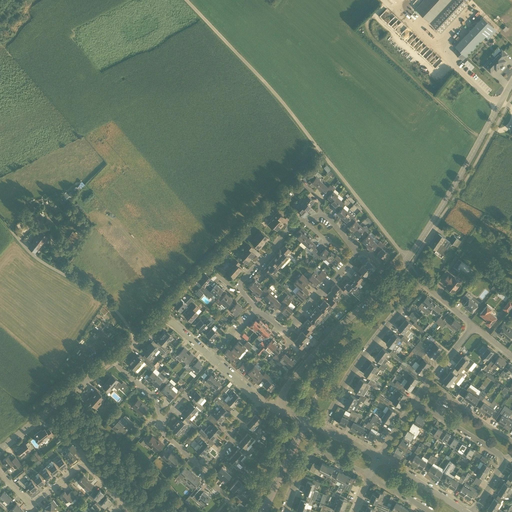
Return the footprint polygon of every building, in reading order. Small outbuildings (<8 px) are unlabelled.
[(441,33),(444,29),(468,3),(464,0),(423,0),(415,9),(441,33)] [(494,27),(490,24),(483,17),(455,46),(457,48),(454,52),(463,60),(466,56),(466,57),(494,27)] [(496,71),(506,61),(504,59),(507,55),(501,49),(498,53),(489,63),(485,67),(491,73),(494,69),(496,71)] [(318,179),(316,177),(313,179),(311,177),(307,182),(312,187),(314,184),(316,186),(320,181),(322,179),(320,177),(318,179)] [(328,187),(320,181),(316,186),(321,190),(322,189),(325,191),(325,190),(328,192),(332,187),(330,185),(328,187)] [(337,196),(338,195),(333,191),(335,189),(332,187),(328,192),(330,194),(327,197),(332,201),(336,196),(337,196)] [(70,192),(68,194),(64,197),(67,201),(71,197),(73,195),(70,192)] [(314,201),(307,195),(303,200),(304,201),(310,205),(314,201)] [(343,203),(340,201),(341,200),(337,196),(336,196),(332,201),(331,202),(335,206),(336,206),(338,208),(343,203)] [(304,201),(300,205),(302,206),(307,211),(311,206),(310,205),(304,201)] [(342,218),(347,211),(343,207),(345,205),(343,203),(338,208),(340,210),(337,213),(342,218)] [(302,206),(300,205),(299,204),(295,208),(293,211),(298,216),(300,213),(304,217),(308,212),(307,211),(302,206)] [(36,223),(43,217),(38,211),(31,216),(36,223)] [(349,223),(354,218),(351,216),(352,215),(347,211),(342,218),(346,222),(347,221),(349,223)] [(280,227),(279,226),(282,222),(280,221),(283,217),(277,212),(269,220),(271,222),(268,225),(271,228),(273,227),(277,231),(280,227)] [(354,231),(360,225),(355,221),(356,220),(354,218),(349,223),(351,225),(349,227),(354,231)] [(363,227),(360,225),(354,231),(358,235),(359,234),(362,236),(366,231),(369,228),(366,226),(364,227),(363,227)] [(306,236),(304,235),(307,232),(301,227),(296,232),(299,234),(297,237),(301,241),(306,236)] [(367,245),(372,239),(373,238),(366,231),(362,236),(364,238),(362,241),(367,245)] [(29,247),(34,252),(47,237),(45,235),(41,232),(29,247)] [(265,243),(268,239),(260,232),(251,242),(258,248),(264,242),(265,243)] [(306,246),(311,240),(309,239),(311,237),(308,234),(306,236),(301,241),(306,246)] [(439,234),(430,246),(440,253),(441,252),(444,247),(448,249),(452,243),(458,247),(461,241),(454,236),(450,242),(445,238),(439,234)] [(377,243),(372,239),(367,245),(366,246),(371,251),(375,246),(377,248),(382,243),(379,241),(377,243)] [(314,257),(318,251),(316,249),(317,249),(314,247),(316,245),(311,240),(306,246),(313,252),(311,255),(314,257)] [(386,247),(383,245),(382,243),(377,248),(380,250),(377,253),(385,260),(389,254),(384,249),(386,247)] [(246,263),(254,254),(251,251),(253,248),(248,244),(243,249),(245,250),(239,257),(243,260),(246,263)] [(286,254),(288,252),(283,248),(278,253),(280,256),(279,257),(284,261),(288,257),(286,254)] [(330,252),(329,252),(325,248),(321,253),(318,251),(314,257),(316,259),(319,255),(324,259),(325,258),(330,252)] [(329,262),(330,261),(335,255),(330,251),(329,252),(330,252),(325,258),(329,262)] [(335,265),(341,258),(336,254),(335,255),(330,261),(334,264),(332,266),(334,267),(335,265)] [(277,259),(275,257),(270,262),(275,266),(277,264),(279,266),(284,262),(284,261),(279,257),(277,259)] [(233,278),(239,271),(239,270),(241,268),(238,266),(240,263),(236,259),(235,258),(230,264),(231,265),(226,271),(233,278)] [(376,268),(375,267),(368,261),(364,266),(370,271),(371,272),(373,270),(376,273),(378,270),(381,273),(382,272),(383,270),(378,266),(376,268)] [(264,269),(268,273),(274,279),(277,276),(274,273),(277,269),(275,266),(270,262),(267,265),(270,268),(268,269),(266,267),(264,269)] [(370,271),(364,266),(363,265),(358,270),(361,272),(359,274),(363,278),(370,271)] [(322,270),(321,271),(317,275),(315,277),(312,274),(307,278),(315,285),(317,282),(318,283),(326,274),(322,270)] [(357,285),(363,278),(359,274),(355,271),(351,276),(355,279),(353,282),(357,285)] [(203,293),(209,287),(207,284),(209,282),(208,281),(210,278),(205,273),(198,281),(203,286),(199,289),(195,293),(200,297),(203,293)] [(315,285),(307,278),(302,273),(297,278),(305,285),(307,282),(313,287),(315,285)] [(453,278),(449,275),(444,281),(449,284),(447,287),(453,292),(455,289),(456,290),(459,286),(458,286),(461,283),(454,277),(453,278)] [(306,294),(309,292),(303,287),(305,285),(297,278),(293,283),(297,286),(299,288),(306,294)] [(253,291),(257,286),(259,284),(255,279),(248,286),(253,291)] [(348,283),(347,281),(343,285),(348,290),(351,292),(354,288),(358,291),(360,288),(357,285),(353,282),(351,280),(348,283)] [(341,288),(335,283),(331,288),(332,289),(339,295),(338,294),(342,290),(345,292),(348,290),(343,285),(341,288)] [(222,289),(216,284),(212,289),(209,287),(203,293),(209,298),(213,293),(216,296),(218,293),(220,294),(224,289),(222,288),(222,289)] [(265,286),(262,290),(257,286),(253,291),(251,293),(256,297),(261,291),(264,293),(268,289),(265,286)] [(299,288),(297,286),(292,290),(299,296),(296,298),(301,303),(305,298),(304,297),(306,294),(299,288)] [(276,299),(279,295),(269,287),(268,289),(264,293),(266,295),(264,297),(271,304),(269,306),(276,299)] [(335,305),(337,302),(335,300),(339,295),(332,289),(327,294),(333,299),(331,301),(335,305)] [(473,312),(478,305),(471,300),(473,297),(467,292),(463,297),(467,301),(464,305),(473,312)] [(232,299),(226,293),(223,297),(220,295),(215,301),(219,305),(223,309),(232,299)] [(287,295),(281,302),(284,304),(290,297),(288,295),(287,295)] [(292,295),(290,297),(284,304),(286,306),(281,312),(286,316),(292,309),(288,305),(291,301),(294,297),(292,295)] [(429,308),(434,302),(427,296),(418,307),(424,312),(424,311),(428,307),(429,308)] [(184,307),(186,309),(192,302),(194,300),(191,297),(185,303),(181,299),(176,304),(177,304),(175,307),(180,312),(184,307)] [(274,310),(281,303),(276,299),(269,306),(274,310)] [(329,303),(324,299),(320,305),(322,307),(323,307),(327,311),(331,306),(333,307),(335,305),(331,301),(329,303)] [(192,302),(186,309),(187,309),(186,310),(188,311),(185,315),(185,316),(191,321),(197,313),(195,311),(198,308),(193,303),(192,302)] [(428,307),(424,311),(427,315),(431,310),(437,315),(442,309),(434,302),(429,308),(428,307)] [(242,308),(237,303),(234,305),(232,303),(227,308),(235,315),(242,308)] [(490,326),(497,317),(490,311),(492,309),(487,305),(480,314),(488,320),(485,322),(490,326)] [(323,307),(322,307),(320,310),(317,306),(313,311),(321,318),(327,311),(323,307)] [(321,318),(313,311),(309,315),(312,318),(310,321),(314,325),(315,325),(321,318)] [(415,322),(416,320),(418,318),(420,316),(415,312),(412,312),(408,316),(415,322)] [(312,331),(310,329),(314,325),(310,321),(307,318),(303,323),(307,327),(305,330),(310,334),(312,331)] [(446,322),(443,320),(439,325),(442,328),(445,324),(452,330),(451,331),(454,333),(457,329),(457,330),(461,325),(454,319),(453,321),(449,318),(446,322)] [(212,322),(208,319),(206,321),(204,320),(203,322),(200,319),(195,325),(200,330),(202,328),(205,330),(212,322)] [(408,329),(412,323),(406,319),(402,324),(408,329)] [(254,331),(256,329),(260,324),(262,322),(260,320),(258,322),(255,320),(249,327),(254,331)] [(260,333),(267,326),(268,325),(266,323),(265,324),(262,322),(260,324),(256,329),(260,333)] [(421,332),(423,329),(422,329),(416,323),(415,322),(413,325),(421,332)] [(511,333),(509,331),(510,330),(505,326),(506,325),(503,323),(499,328),(502,330),(499,333),(502,336),(503,335),(509,341),(511,339),(511,338),(511,333)] [(403,336),(408,340),(409,338),(407,336),(411,331),(408,329),(402,324),(398,329),(404,334),(404,333),(405,334),(403,336)] [(267,326),(260,333),(256,338),(259,340),(261,337),(263,340),(272,330),(267,326)] [(224,330),(220,327),(219,329),(217,327),(214,331),(212,328),(206,335),(211,339),(216,334),(219,336),(224,330)] [(311,335),(310,334),(305,330),(303,332),(302,331),(297,336),(298,337),(305,342),(309,337),(310,339),(312,336),(311,335)] [(173,337),(167,332),(166,334),(164,332),(161,335),(168,342),(173,337)] [(396,343),(401,338),(394,333),(390,338),(396,343)] [(436,344),(434,342),(436,340),(430,334),(427,338),(432,342),(431,343),(432,343),(430,346),(432,348),(432,349),(438,354),(442,349),(436,343),(436,344)] [(165,351),(167,349),(164,347),(168,342),(161,335),(158,338),(160,340),(159,341),(159,342),(157,345),(165,351)] [(407,340),(408,340),(403,336),(401,339),(410,346),(411,345),(412,344),(409,341),(407,340)] [(301,348),(306,343),(305,342),(298,337),(294,342),(301,348)] [(267,344),(265,342),(261,347),(256,352),(259,354),(263,349),(264,348),(269,352),(271,350),(277,343),(272,338),(267,344)] [(393,348),(391,351),(396,354),(398,352),(395,350),(399,345),(396,343),(390,338),(386,343),(392,348),(393,348)] [(234,346),(242,352),(246,347),(248,349),(248,350),(251,347),(246,343),(244,345),(239,341),(234,346)] [(154,346),(151,342),(148,346),(149,347),(148,349),(154,354),(158,349),(163,354),(165,351),(157,345),(156,343),(154,346)] [(275,360),(279,355),(277,353),(282,347),(277,343),(271,350),(269,352),(274,356),(272,358),(275,360)] [(184,347),(182,345),(178,350),(174,354),(171,357),(173,359),(175,357),(180,361),(182,359),(187,353),(186,352),(187,350),(184,347)] [(414,348),(424,355),(426,353),(416,345),(415,346),(414,348)] [(242,352),(234,346),(232,348),(231,347),(229,349),(228,348),(235,355),(237,357),(242,352)] [(488,358),(494,352),(488,347),(481,356),(486,360),(488,358)] [(231,360),(235,355),(228,348),(224,353),(231,360)] [(387,360),(385,358),(389,352),(383,348),(379,353),(387,360)] [(422,357),(424,355),(414,348),(412,351),(413,352),(417,354),(421,357),(417,362),(420,364),(426,369),(430,364),(424,359),(424,358),(422,357)] [(152,361),(149,359),(154,354),(148,349),(147,350),(145,349),(142,352),(145,354),(143,357),(146,359),(150,363),(152,361)] [(434,359),(438,354),(432,349),(428,354),(434,359)] [(404,361),(396,354),(391,351),(390,353),(402,363),(404,361)] [(194,356),(190,353),(189,355),(187,353),(182,359),(187,363),(184,366),(186,368),(186,369),(195,359),(191,364),(188,362),(194,356)] [(290,358),(285,353),(282,357),(279,355),(275,360),(277,362),(279,361),(283,365),(285,363),(285,362),(290,358)] [(382,363),(380,366),(385,369),(386,367),(388,365),(385,363),(387,360),(379,353),(375,358),(381,363),(382,363)] [(288,369),(290,367),(296,360),(292,355),(290,358),(285,362),(285,363),(283,365),(288,369)] [(474,362),(466,355),(464,357),(463,356),(459,361),(469,369),(474,362)] [(143,361),(138,357),(138,356),(136,358),(134,356),(132,359),(139,366),(143,361)] [(492,360),(487,365),(484,369),(487,372),(492,366),(495,369),(498,365),(501,368),(506,362),(500,357),(495,362),(492,360)] [(135,371),(135,370),(139,366),(132,359),(129,362),(131,364),(129,366),(135,371)] [(151,368),(153,366),(150,363),(146,359),(144,362),(151,368)] [(197,361),(195,359),(186,369),(189,372),(192,368),(196,371),(195,373),(197,374),(200,370),(199,369),(201,366),(200,364),(201,362),(198,360),(197,361)] [(249,361),(246,365),(245,365),(245,366),(250,370),(248,372),(252,376),(258,371),(259,369),(249,361)] [(406,362),(404,361),(402,363),(412,371),(414,368),(406,362)] [(469,369),(459,361),(455,366),(456,367),(454,369),(462,375),(463,373),(461,371),(463,368),(467,371),(469,369)] [(379,368),(378,368),(378,367),(371,363),(368,368),(377,374),(380,369),(383,371),(385,369),(380,366),(379,368)] [(410,373),(412,371),(402,363),(400,366),(410,373)] [(422,374),(426,369),(420,364),(416,369),(422,374)] [(158,376),(160,373),(153,366),(151,368),(148,372),(146,374),(149,376),(146,379),(149,382),(151,380),(153,381),(158,376)] [(511,366),(508,369),(506,367),(499,375),(503,378),(505,375),(507,377),(509,374),(511,376),(511,366)] [(370,381),(375,384),(376,382),(373,380),(377,374),(368,368),(364,374),(371,379),(370,381)] [(462,375),(454,369),(452,372),(451,371),(447,376),(453,381),(456,383),(462,376),(461,375),(462,375)] [(262,375),(258,371),(252,376),(252,377),(251,378),(256,382),(261,378),(263,380),(267,375),(264,373),(262,375)] [(218,377),(214,374),(213,376),(211,374),(209,377),(207,375),(201,381),(208,387),(211,384),(211,385),(218,377)] [(270,391),(275,386),(268,379),(270,377),(267,375),(263,380),(266,382),(263,384),(270,391)] [(408,380),(415,385),(418,380),(412,375),(408,380)] [(165,377),(162,380),(158,376),(153,381),(154,383),(152,385),(155,387),(161,381),(163,383),(160,386),(161,387),(167,379),(165,377)] [(449,390),(452,387),(449,385),(453,381),(447,376),(443,381),(445,382),(443,385),(449,390)] [(110,378),(103,387),(108,392),(115,384),(123,391),(127,386),(123,382),(121,384),(113,377),(111,379),(110,378)] [(220,387),(219,386),(218,386),(220,384),(221,383),(219,381),(221,380),(218,377),(211,385),(216,389),(213,391),(215,394),(222,386),(220,387)] [(368,383),(367,383),(367,382),(361,378),(357,384),(367,390),(370,385),(377,389),(379,387),(378,386),(375,384),(370,381),(368,383)] [(167,394),(172,388),(167,384),(169,381),(167,379),(161,387),(163,388),(160,391),(163,394),(165,392),(167,394)] [(415,385),(408,380),(406,383),(404,385),(411,390),(415,385)] [(367,390),(357,384),(354,390),(360,394),(361,394),(360,397),(365,400),(368,401),(369,398),(364,395),(367,390)] [(398,390),(400,388),(395,384),(393,386),(396,388),(394,391),(395,391),(393,394),(396,396),(403,401),(407,396),(402,393),(400,391),(398,390)] [(476,392),(469,386),(466,390),(462,396),(464,398),(469,401),(476,392)] [(174,399),(181,391),(183,389),(181,387),(176,392),(172,388),(167,394),(168,395),(166,397),(170,400),(172,397),(174,399)] [(463,387),(458,393),(462,396),(466,390),(463,387)] [(104,399),(100,396),(102,394),(97,390),(89,398),(88,397),(84,402),(88,405),(90,403),(96,408),(104,399)] [(238,404),(241,401),(239,399),(240,397),(233,390),(229,395),(230,397),(238,404)] [(202,409),(204,407),(199,403),(204,398),(196,391),(193,395),(195,396),(194,398),(192,400),(195,403),(202,409)] [(484,397),(486,394),(482,391),(479,395),(476,393),(477,392),(476,392),(469,401),(475,405),(476,404),(478,406),(484,397)] [(358,399),(358,398),(351,394),(348,400),(354,404),(356,401),(360,403),(361,401),(364,402),(365,400),(360,397),(358,399)] [(380,394),(378,396),(389,403),(391,401),(384,396),(381,394),(380,394)] [(389,403),(378,396),(377,399),(386,405),(387,406),(389,403)] [(400,407),(403,401),(396,396),(393,402),(400,407)] [(220,409),(218,411),(224,416),(225,414),(227,416),(230,413),(225,409),(227,407),(221,401),(216,397),(214,400),(220,405),(220,406),(219,408),(220,409)] [(238,404),(230,397),(226,402),(223,399),(221,401),(227,407),(229,404),(232,407),(233,405),(235,407),(238,404)] [(485,412),(491,403),(484,397),(478,406),(480,407),(479,409),(485,412)] [(141,415),(148,407),(138,399),(132,406),(137,411),(137,412),(141,415)] [(351,410),(354,404),(348,400),(344,406),(351,410)] [(496,403),(496,402),(493,400),(492,403),(491,403),(485,412),(490,416),(491,415),(493,417),(497,412),(494,410),(498,404),(496,403)] [(193,405),(190,403),(187,406),(189,407),(187,409),(193,414),(197,409),(200,412),(202,410),(202,409),(195,403),(193,405)] [(389,407),(385,413),(392,417),(396,412),(389,407)] [(184,419),(187,421),(189,419),(193,414),(187,409),(186,411),(184,409),(181,412),(186,417),(184,419)] [(504,425),(508,419),(510,414),(503,409),(496,420),(504,425)] [(224,416),(218,411),(214,416),(211,413),(209,416),(211,417),(215,421),(216,422),(218,420),(221,423),(224,419),(222,418),(224,416)] [(354,415),(351,413),(349,416),(344,413),(339,423),(345,426),(349,419),(348,419),(349,418),(352,420),(354,415)] [(389,423),(392,417),(385,413),(382,418),(389,423)] [(266,420),(259,414),(257,416),(255,414),(251,419),(257,425),(257,424),(260,427),(262,425),(259,422),(261,420),(264,422),(266,420)] [(422,428),(425,423),(423,422),(425,419),(419,414),(415,419),(417,420),(415,423),(420,426),(422,428)] [(134,423),(125,415),(122,418),(122,417),(112,428),(118,434),(121,431),(124,434),(127,430),(127,429),(128,429),(128,428),(129,426),(130,427),(134,423)] [(356,432),(359,425),(356,423),(359,417),(357,416),(356,415),(354,415),(352,420),(354,421),(353,422),(350,429),(356,432)] [(187,421),(184,419),(182,421),(181,420),(180,422),(178,420),(175,423),(183,430),(187,425),(190,428),(192,425),(187,421)] [(246,424),(253,429),(257,425),(251,419),(246,424)] [(366,427),(368,428),(372,421),(371,420),(369,422),(368,422),(367,424),(364,423),(362,427),(359,425),(356,432),(362,435),(365,428),(366,427)] [(376,423),(372,421),(368,428),(371,430),(370,431),(367,437),(373,441),(376,434),(377,431),(372,428),(374,425),(375,425),(376,423)] [(416,436),(420,430),(418,429),(420,426),(415,423),(413,422),(410,427),(412,428),(410,431),(414,434),(416,436)] [(179,435),(183,430),(175,423),(172,426),(174,428),(173,430),(179,435)] [(222,431),(214,425),(212,427),(209,424),(207,427),(210,429),(216,434),(217,433),(219,435),(222,431)] [(437,430),(434,427),(434,426),(429,434),(435,437),(438,439),(442,432),(443,431),(438,428),(437,430)] [(204,431),(201,428),(198,431),(201,434),(209,441),(211,438),(214,441),(216,438),(215,436),(216,434),(210,429),(207,427),(204,431)] [(53,434),(49,428),(46,431),(45,429),(41,432),(40,431),(34,435),(36,439),(35,440),(39,444),(46,439),(46,440),(53,434)] [(257,433),(256,432),(254,430),(250,435),(248,433),(243,438),(250,443),(254,438),(257,441),(261,436),(257,433)] [(414,438),(413,437),(414,434),(410,431),(408,430),(405,435),(407,436),(405,439),(403,438),(411,443),(414,438)] [(438,439),(443,442),(444,440),(447,442),(450,437),(451,436),(446,433),(445,435),(442,432),(438,439)] [(208,452),(210,449),(208,447),(210,446),(207,443),(209,441),(201,434),(199,436),(202,438),(204,441),(200,445),(208,452)] [(150,438),(147,435),(140,443),(144,446),(146,443),(155,450),(157,448),(159,450),(164,445),(160,442),(159,443),(157,441),(152,436),(150,438)] [(452,446),(455,447),(459,441),(454,438),(453,440),(450,437),(447,442),(446,444),(451,447),(452,446)] [(245,448),(250,443),(243,438),(239,442),(245,448)] [(411,443),(403,438),(402,440),(401,439),(399,442),(400,442),(400,443),(399,445),(398,445),(398,446),(406,452),(409,454),(411,451),(407,449),(411,443)] [(463,452),(466,448),(467,446),(462,443),(458,441),(459,441),(455,447),(453,449),(459,452),(460,451),(463,452)] [(22,457),(31,450),(25,443),(21,445),(22,446),(17,451),(22,457)] [(77,457),(74,453),(77,451),(72,445),(62,453),(64,456),(65,455),(68,458),(67,459),(70,463),(72,461),(73,461),(75,460),(74,459),(77,457)] [(205,455),(208,452),(200,445),(196,450),(201,455),(203,454),(205,455)] [(401,460),(404,454),(406,452),(398,446),(395,451),(396,451),(396,452),(394,455),(393,455),(401,460)] [(463,452),(462,454),(466,457),(467,455),(471,457),(473,454),(475,455),(477,452),(478,451),(476,450),(475,451),(470,448),(469,450),(466,448),(463,452)] [(251,453),(246,449),(244,451),(242,449),(240,451),(238,449),(233,454),(239,459),(244,455),(247,457),(251,453)] [(35,462),(41,457),(36,451),(33,454),(35,457),(32,459),(35,462)] [(169,455),(165,452),(161,457),(167,462),(168,461),(174,467),(180,459),(177,456),(176,457),(174,455),(171,453),(169,455)] [(487,462),(489,460),(477,452),(475,455),(482,459),(481,461),(477,466),(487,472),(490,467),(487,465),(489,463),(487,462)] [(239,459),(233,454),(229,459),(231,461),(229,463),(233,466),(236,469),(238,467),(240,469),(242,466),(243,466),(245,464),(239,459)] [(12,459),(9,455),(3,460),(5,463),(3,465),(6,468),(12,464),(15,468),(20,463),(15,457),(12,459)] [(417,466),(421,459),(416,455),(411,462),(417,466)] [(434,457),(432,456),(431,455),(428,460),(423,456),(421,459),(417,466),(423,469),(425,465),(428,466),(434,457)] [(433,476),(437,469),(432,466),(436,459),(434,457),(428,466),(430,468),(427,472),(433,476)] [(67,465),(61,458),(59,460),(57,458),(54,461),(58,466),(59,465),(62,469),(67,465)] [(58,466),(54,461),(52,462),(52,461),(49,463),(50,464),(46,466),(51,472),(52,471),(55,475),(60,471),(57,467),(58,466)] [(325,473),(328,466),(322,463),(320,467),(317,465),(315,470),(311,468),(310,470),(319,475),(321,472),(324,474),(325,473)] [(51,472),(46,466),(45,467),(45,468),(43,470),(42,469),(39,472),(43,478),(44,477),(47,480),(52,477),(49,473),(51,472)] [(331,481),(334,475),(331,474),(334,469),(328,466),(325,473),(328,475),(326,479),(331,481)] [(483,478),(487,472),(477,466),(474,472),(483,478)] [(224,483),(227,479),(231,475),(221,467),(216,474),(222,479),(220,480),(224,483)] [(449,486),(453,479),(450,477),(452,475),(449,473),(452,468),(449,467),(446,472),(449,474),(443,482),(449,486)] [(185,468),(175,478),(179,482),(182,479),(192,488),(200,480),(189,470),(189,471),(185,468)] [(437,469),(433,476),(438,479),(443,472),(437,469)] [(22,479),(24,477),(24,476),(26,474),(24,471),(17,477),(19,479),(21,478),(22,479)] [(40,486),(45,482),(42,479),(43,478),(39,472),(38,473),(39,475),(36,477),(35,475),(32,478),(36,483),(37,482),(40,486)] [(341,481),(345,474),(339,472),(336,477),(334,475),(331,481),(336,484),(338,480),(341,481)] [(350,491),(352,485),(348,483),(351,478),(345,474),(341,481),(341,482),(339,486),(350,491)] [(466,475),(467,475),(466,474),(465,474),(464,474),(463,475),(460,480),(455,476),(453,479),(449,486),(454,489),(456,486),(459,487),(463,480),(466,475)] [(88,482),(86,480),(87,478),(84,475),(77,481),(83,487),(84,486),(88,491),(93,486),(88,481),(88,482)] [(36,483),(32,478),(30,479),(30,478),(27,480),(28,481),(24,484),(26,486),(27,485),(33,492),(38,488),(35,484),(36,483)] [(245,486),(241,483),(241,482),(238,479),(230,488),(233,492),(235,490),(240,495),(243,492),(246,495),(251,490),(246,485),(245,486)] [(319,488),(321,482),(314,480),(313,483),(308,481),(305,487),(313,490),(315,490),(316,487),(319,488)] [(465,496),(469,489),(470,486),(465,483),(466,482),(463,480),(459,487),(461,489),(459,492),(465,496)] [(511,483),(507,481),(506,483),(504,482),(501,488),(511,494),(511,492),(511,483)] [(204,506),(208,502),(207,502),(211,497),(205,492),(200,488),(201,488),(201,487),(192,497),(201,505),(202,504),(204,506)] [(314,500),(316,494),(312,493),(313,490),(305,487),(303,493),(309,495),(308,498),(314,500)] [(506,495),(509,497),(511,494),(501,488),(498,493),(499,494),(497,497),(502,500),(506,495)] [(474,492),(469,489),(465,496),(470,499),(472,496),(474,498),(477,494),(477,493),(478,492),(475,491),(474,492)] [(98,493),(94,490),(92,492),(89,495),(88,496),(93,501),(95,498),(97,501),(102,497),(104,495),(100,491),(98,493)] [(67,494),(65,491),(59,495),(65,502),(68,500),(70,502),(75,498),(76,500),(78,498),(73,491),(71,493),(70,492),(67,494)] [(390,509),(392,504),(392,503),(390,508),(383,505),(384,502),(381,501),(384,494),(383,494),(376,491),(375,495),(373,494),(370,501),(376,503),(375,506),(389,511),(390,508),(390,509)] [(338,504),(345,507),(347,501),(343,499),(345,497),(333,492),(332,494),(332,495),(340,498),(338,504)] [(7,502),(12,498),(8,494),(1,501),(0,501),(0,505),(2,507),(5,510),(10,505),(7,502)] [(107,498),(105,500),(102,497),(97,501),(95,503),(100,508),(102,505),(105,508),(111,502),(107,498)] [(502,500),(497,497),(496,499),(494,498),(491,504),(498,508),(501,502),(502,500)] [(312,505),(314,500),(308,498),(307,501),(301,499),(299,505),(311,509),(312,505)] [(43,511),(52,511),(56,509),(54,508),(57,505),(53,500),(50,502),(51,504),(45,508),(46,509),(43,511)] [(392,504),(390,509),(395,511),(399,511),(403,506),(396,502),(395,505),(392,504)] [(15,511),(20,507),(17,503),(12,507),(10,505),(5,510),(7,511),(15,511)]
